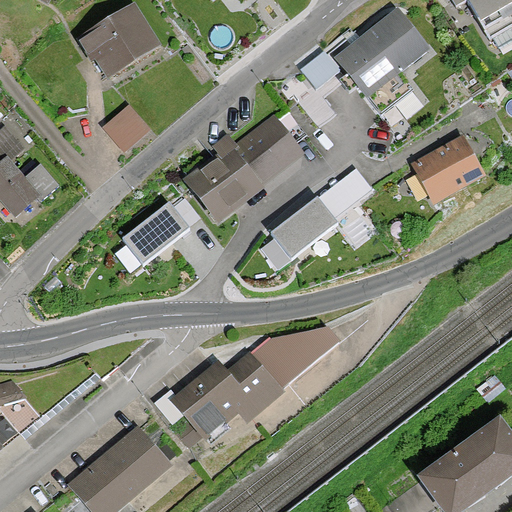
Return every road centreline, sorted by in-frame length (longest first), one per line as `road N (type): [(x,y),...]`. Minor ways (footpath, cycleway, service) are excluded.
road 1 (tertiary): [(511,221),(357,291),(271,311),(195,314)]
road 2 (unclassified): [(343,0),(109,198)]
road 3 (residential): [(195,314),(178,346),(0,495)]
road 4 (tertiary): [(195,314),(113,321),(0,346)]
road 5 (residential): [(317,169),(254,224),(195,314)]
road 6 (residential): [(109,198),(0,73)]
road 7 (unclassified): [(109,198),(0,311)]
